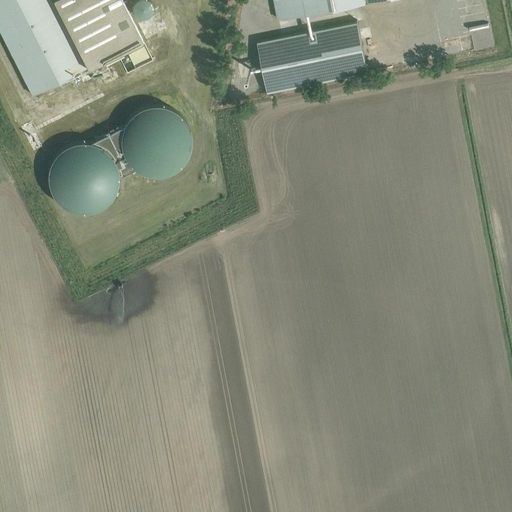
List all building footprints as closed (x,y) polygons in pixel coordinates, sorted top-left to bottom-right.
[(0,0),(0,29),(33,94),(86,67),(52,0),(0,0)] [(124,0),(52,0),(86,67),(144,38),(124,0)] [(274,0),(278,18),(370,0),(274,0)] [(207,16),(215,15),(214,5),(207,5),(207,16)] [(355,21),(257,41),(267,92),(370,71),(359,20),(355,21)] [(147,37),(165,28),(162,23),(144,31),(147,37)] [(121,137),(121,140),(121,144),(121,147),(122,150),(123,153),(124,156),(126,158),(127,161),(129,164),(131,166),(134,168),(136,170),(139,172),(142,173),(144,174),(148,175),(151,176),(154,176),(157,177),(160,176),(163,176),(166,175),(169,174),(172,173),(175,172),(178,170),(180,168),(182,166),(185,164),(187,161),(188,158),(190,156),(191,153),(192,150),(193,147),(193,143),(193,140),(193,137),(193,134),(192,131),(191,128),(190,125),(188,122),(187,120),(185,117),(182,115),(180,113),(178,111),(175,109),(172,108),(169,106),(166,105),(163,105),(160,104),(157,104),(154,104),(151,105),(148,105),(144,106),(142,108),(139,109),(136,111),(134,113),(131,115),(129,117),(127,120),(126,122),(124,125),(123,128),(122,131),(121,134),(121,137)] [(46,174),(46,177),(46,180),(46,183),(47,186),(48,189),(49,192),(50,195),(52,198),(54,200),(56,203),(58,205),(61,207),(64,208),(66,210),(69,211),(72,212),(75,213),(79,213),(82,213),(85,213),(88,213),(91,212),(94,211),(97,210),(100,208),(103,207),(105,205),(107,203),(110,200),(111,198),(112,197),(113,196),(113,195),(114,194),(115,193),(115,192),(115,191),(116,189),(117,186),(117,183),(118,180),(118,177),(118,174),(117,171),(117,168),(116,165),(115,162),(113,159),(111,156),(110,154),(107,151),(105,149),(103,147),(100,146),(97,144),(94,143),(91,142),(88,141),(85,141),(82,141),(79,141),(75,141),(72,142),(69,143),(66,144),(64,146),(61,147),(58,149),(56,151),(54,154),(52,156),(50,159),(49,162),(48,165),(47,168),(46,171),(46,174)]
